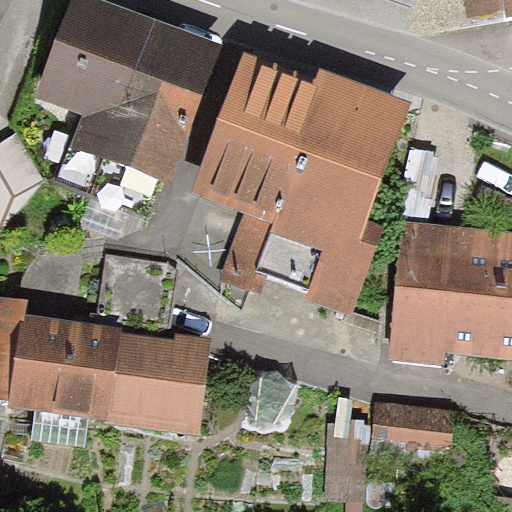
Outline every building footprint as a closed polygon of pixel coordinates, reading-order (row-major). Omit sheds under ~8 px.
[(226,48),(96,0),(76,0),(38,103),(81,119),(58,182),(149,216),(161,183),(174,188),(208,97),(226,48)] [(511,0),(467,0),(471,23),(507,17),(508,22),(511,21),(511,0)] [(247,50),(191,196),(250,219),(226,279),(264,293),(270,278),(314,295),(311,304),(349,319),(384,230),(372,226),(420,100),(316,60),(310,75),(277,62),(247,50)] [(18,137),(0,148),(0,235),(46,177),(18,137)] [(511,235),(403,224),(391,363),(445,367),(446,357),(511,365),(511,235)] [(108,257),(99,328),(122,331),(121,338),(172,345),(173,339),(179,274),(170,265),(108,257)] [(0,403),(9,405),(23,318),(25,305),(0,300),(0,403)] [(99,328),(23,318),(9,405),(8,413),(110,426),(121,338),(122,331),(99,328)] [(121,338),(110,426),(201,438),(213,344),(173,339),(172,345),(121,338)] [(336,424),(329,424),(325,502),(368,505),(370,465),(376,402),(353,401),(352,407),(337,407),(336,424)] [(459,410),(376,402),(370,465),(397,467),(396,481),(414,482),(413,489),(464,494),(468,450),(455,449),(459,410)] [(511,511),(511,499),(496,499),(494,510),(493,511),(511,511)]
